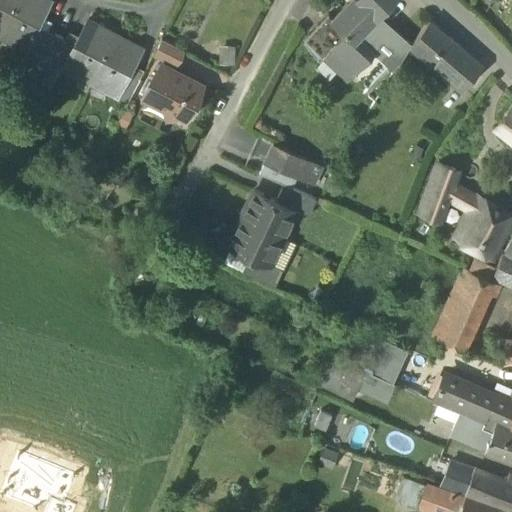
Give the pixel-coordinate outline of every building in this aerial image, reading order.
[(0,0),(0,27),(3,30),(18,0),(0,0)] [(51,0),(18,0),(3,30),(14,35),(11,40),(27,48),(43,56),(55,33),(40,25),(52,1),(51,0)] [(349,0),(333,18),(347,30),(349,27),(351,28),(363,15),(366,4),(361,0),(349,0)] [(361,0),(366,4),(376,13),(387,0),(361,0)] [(329,13),(305,38),(324,56),(330,49),(329,48),(347,30),(333,18),(329,13)] [(114,33),(88,20),(76,43),(64,67),(80,76),(83,70),(93,76),(114,33)] [(449,37),(429,20),(410,43),(430,60),(449,37)] [(351,28),(349,27),(347,30),(329,48),(330,49),(355,72),(375,51),(351,28)] [(43,56),(35,72),(45,77),(53,61),(65,38),(55,33),(43,56)] [(114,33),(93,76),(103,81),(100,86),(117,95),(129,72),(141,47),(114,33)] [(449,37),(430,60),(462,87),(480,64),(449,37)] [(65,38),(53,61),(64,67),(76,43),(65,38)] [(183,49),(161,38),(154,52),(175,63),(183,49)] [(43,56),(27,48),(19,64),(35,72),(43,56)] [(202,84),(162,64),(144,97),(165,107),(168,116),(198,107),(195,98),(202,84)] [(129,72),(117,95),(128,101),(140,78),(129,72)] [(511,109),(496,127),(511,139),(511,109)] [(304,159),(273,144),(264,162),(296,177),(304,159)] [(316,164),(304,159),(296,177),(308,182),(316,164)] [(455,171),(438,165),(420,212),(437,219),(446,198),(469,210),(476,198),(451,184),(455,171)] [(316,199),(283,184),(276,200),(295,210),(308,216),(316,199)] [(276,200),(254,190),(241,217),(283,237),(295,210),(276,200)] [(511,218),(511,216),(477,197),(476,198),(469,210),(453,238),(491,260),(498,248),(496,246),(511,218)] [(283,237),(241,217),(228,244),(250,255),(270,264),(283,237)] [(511,235),(503,251),(511,254),(511,235)] [(511,254),(503,251),(492,275),(511,283),(511,254)] [(270,264),(250,255),(242,271),(275,287),(282,270),(270,264)] [(462,267),(432,335),(462,347),(468,332),(491,279),(462,267)] [(403,349),(379,338),(375,347),(399,359),(403,349)] [(511,342),(503,342),(503,357),(511,357),(511,342)] [(399,359),(375,347),(365,370),(389,381),(399,359)] [(334,356),(327,352),(319,370),(326,373),(334,356)] [(363,369),(334,356),(326,373),(322,384),(349,398),(363,369)] [(492,397),(443,376),(433,400),(460,411),(484,422),(487,417),(488,415),(489,414),(486,412),(492,397)] [(511,402),(493,394),(492,397),(486,412),(489,414),(511,423),(511,402)] [(319,408),(314,423),(326,427),(330,411),(319,408)] [(484,422),(460,411),(450,434),(484,449),(483,451),(485,451),(499,422),(487,417),(484,422)] [(511,428),(499,422),(485,451),(511,461),(511,428)] [(411,435),(404,432),(400,441),(408,444),(411,435)] [(75,500),(86,469),(0,437),(0,511),(81,511),(85,503),(75,500)] [(503,480),(491,475),(474,469),(474,468),(473,468),(473,469),(451,460),(442,484),(511,509),(511,473),(509,472),(508,477),(503,480)] [(450,494),(428,486),(421,508),(431,511),(444,511),(447,504),(450,494)] [(468,498),(451,493),(450,494),(447,504),(457,507),(460,502),(466,504),(468,498)] [(509,511),(468,498),(466,504),(463,511),(509,511)]
